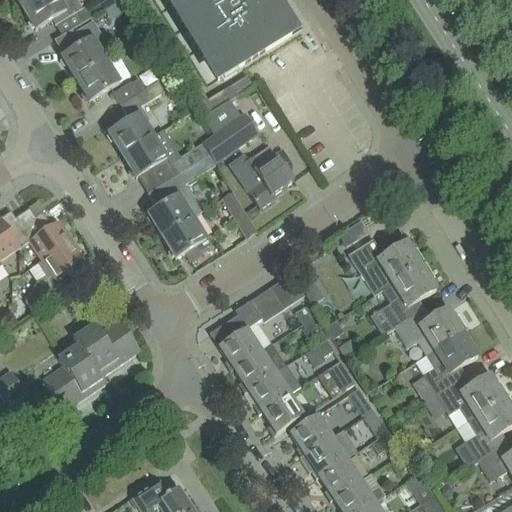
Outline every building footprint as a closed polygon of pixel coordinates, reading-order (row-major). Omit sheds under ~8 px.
[(16,0),(23,10),(38,0),(16,0)] [(75,0),(38,0),(23,10),(31,23),(30,24),(35,33),(52,22),(56,28),(78,15),(84,25),(103,13),(120,2),(123,0),(95,0),(97,2),(86,9),(82,11),(75,0)] [(165,0),(216,82),(218,81),(275,47),(292,37),(269,0),(165,0)] [(146,1),(135,7),(139,13),(150,7),(146,1)] [(150,7),(139,13),(143,20),(154,14),(150,7)] [(154,14),(143,20),(147,26),(158,20),(154,14)] [(158,20),(147,26),(151,33),(161,26),(158,20)] [(71,33),(55,43),(65,59),(62,61),(67,70),(68,69),(76,81),(108,62),(101,52),(107,48),(93,25),(73,37),(71,33)] [(161,26),(151,33),(155,39),(165,33),(161,26)] [(165,33),(155,39),(159,46),(169,39),(165,33)] [(169,39),(159,46),(163,52),(173,46),(169,39)] [(173,46),(163,52),(167,59),(177,52),(173,46)] [(177,52),(167,59),(171,65),(181,59),(177,52)] [(181,59),(171,65),(175,72),(185,65),(181,59)] [(122,85),(108,62),(76,81),(84,95),(83,96),(89,105),(122,85)] [(185,65),(175,72),(179,78),(189,72),(185,65)] [(189,72),(179,78),(183,85),(193,78),(189,72)] [(193,78),(183,85),(187,91),(197,85),(193,78)] [(247,78),(240,82),(247,92),(253,88),(247,78)] [(113,96),(120,107),(145,92),(138,82),(131,86),(131,85),(113,96)] [(240,82),(234,86),(240,96),(247,92),(240,82)] [(145,92),(120,107),(127,119),(165,96),(157,84),(145,92)] [(197,85),(187,91),(191,98),(201,91),(197,85)] [(234,86),(227,90),(234,100),(240,96),(234,86)] [(227,90),(221,94),(227,104),(234,100),(227,90)] [(201,91),(191,98),(195,104),(205,98),(201,91)] [(221,94),(214,98),(221,108),(227,104),(221,94)] [(205,98),(195,104),(204,119),(214,112),(208,102),(205,98)] [(214,98),(208,102),(214,112),(221,108),(214,98)] [(123,158),(155,139),(141,117),(108,137),(114,146),(115,145),(123,158)] [(243,117),(202,147),(209,158),(215,168),(258,138),(243,117)] [(145,175),(155,191),(209,158),(202,147),(172,166),(155,139),(123,158),(131,172),(130,172),(136,181),(145,175)] [(246,159),(231,170),(249,196),(257,209),(260,212),(275,202),(272,198),(293,184),(276,160),(260,171),(253,161),(249,164),(246,159)] [(148,218),(161,240),(192,221),(202,215),(184,187),(204,175),(197,165),(155,191),(147,196),(155,209),(157,212),(150,217),(148,218)] [(221,202),(225,208),(235,225),(246,218),(232,195),(221,202)] [(38,204),(28,211),(29,212),(35,220),(42,215),(44,214),(38,204)] [(0,267),(1,269),(2,269),(0,265),(0,259),(17,248),(12,241),(37,224),(34,221),(35,220),(29,212),(15,221),(11,215),(0,221),(0,267)] [(37,224),(12,241),(17,248),(20,252),(28,247),(31,244),(44,263),(40,265),(38,267),(38,268),(74,243),(67,233),(64,235),(58,225),(52,229),(44,217),(42,215),(35,220),(34,221),(37,224)] [(192,221),(161,240),(175,262),(185,256),(196,249),(206,243),(192,221)] [(360,226),(344,236),(350,246),(366,236),(360,226)] [(81,254),(74,243),(38,268),(46,279),(36,286),(25,303),(33,315),(72,289),(68,282),(71,280),(69,276),(85,265),(78,256),(81,254)] [(373,243),(348,259),(359,276),(373,299),(382,293),(421,269),(406,246),(403,248),(390,256),(383,260),(377,250),(373,243)] [(196,249),(185,256),(191,264),(202,258),(196,249)] [(436,294),(421,269),(382,293),(391,307),(381,313),(393,332),(418,317),(413,308),(436,294)] [(304,299),(290,278),(280,285),(294,306),(304,299)] [(280,285),(269,292),(283,313),(294,306),(280,285)] [(273,320),(283,313),(269,292),(259,298),(273,320)] [(235,314),(238,318),(247,332),(262,322),(264,326),(273,320),(259,298),(235,314)] [(295,316),(301,327),(311,321),(304,310),(295,316)] [(448,312),(425,327),(418,317),(393,332),(406,352),(416,345),(425,359),(433,354),(462,336),(448,312)] [(218,351),(232,372),(261,353),(247,332),(238,318),(228,324),(237,338),(218,351)] [(311,321),(301,327),(309,339),(319,332),(311,321)] [(43,384),(64,415),(105,387),(97,376),(103,373),(106,377),(140,354),(119,323),(99,336),(94,328),(73,343),(74,343),(64,350),(68,355),(58,362),(63,370),(43,384)] [(462,336),(433,354),(425,359),(433,372),(423,378),(436,399),(461,384),(455,374),(478,360),(462,336)] [(352,342),(339,350),(347,362),(360,353),(352,342)] [(317,349),(324,360),(334,354),(326,343),(317,349)] [(261,354),(261,353),(232,372),(246,394),(284,369),(271,348),(261,354)] [(363,355),(352,362),(357,370),(368,363),(363,355)] [(246,394),(261,416),(290,397),(290,398),(300,392),(284,369),(246,394)] [(0,382),(0,399),(7,410),(26,397),(11,375),(0,382)] [(347,376),(338,382),(345,393),(355,387),(347,376)] [(467,407),(475,421),(504,402),(489,379),(467,393),(461,384),(436,399),(448,418),(467,407)] [(348,398),(362,420),(373,413),(358,391),(348,398)] [(290,397),(261,416),(276,439),(305,420),(290,398),(290,397)] [(511,430),(511,415),(504,402),(475,421),(483,433),(465,445),(477,465),(502,450),(496,441),(511,430)] [(380,424),(373,413),(362,420),(369,431),(380,424)] [(304,458),(332,440),(318,418),(289,437),(290,438),(299,450),(304,458)] [(301,461),(299,461),(309,476),(311,475),(314,473),(318,480),(315,482),(315,483),(347,462),(357,455),(342,433),(332,440),(304,458),(301,461)] [(377,442),(370,447),(377,457),(384,453),(394,446),(387,435),(377,442)] [(511,457),(508,460),(502,450),(477,465),(490,485),(508,473),(511,478),(511,457)] [(409,468),(401,457),(391,464),(398,475),(409,468)] [(361,483),(347,462),(315,483),(316,483),(318,481),(332,502),(361,483)] [(416,495),(423,490),(415,479),(406,486),(413,497),(416,495)] [(368,494),(361,483),(332,502),(338,511),(365,511),(376,506),(376,505),(385,499),(378,488),(368,494)] [(192,511),(179,491),(168,498),(160,485),(133,503),(138,511),(192,511)] [(494,511),(501,511),(511,506),(511,490),(489,504),(494,511)] [(422,511),(436,511),(443,508),(435,497),(420,507),(422,511)]
